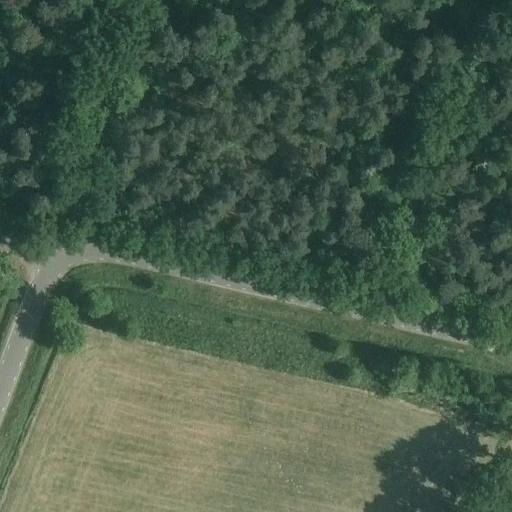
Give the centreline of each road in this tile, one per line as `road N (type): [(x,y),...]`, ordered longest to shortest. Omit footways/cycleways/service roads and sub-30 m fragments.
road 1 (tertiary): [(56,263),(86,250),(511,353)]
road 2 (tertiary): [(0,385),(33,294),(56,263)]
